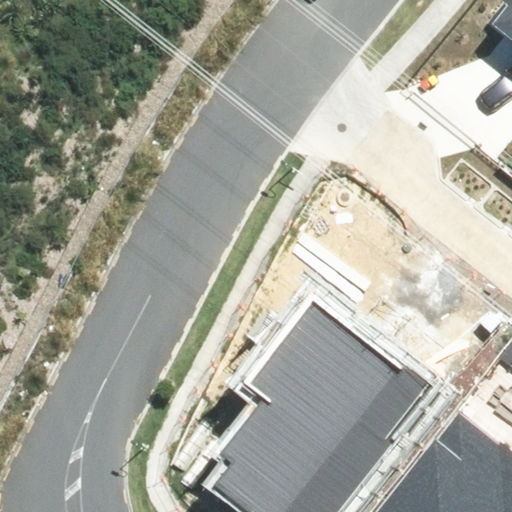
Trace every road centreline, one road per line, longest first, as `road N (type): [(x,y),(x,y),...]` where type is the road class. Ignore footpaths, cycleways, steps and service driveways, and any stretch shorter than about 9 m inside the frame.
road 1 (residential): [(276,59),(188,195),(97,383),(78,427),(76,511)]
road 2 (residential): [(276,59),(511,245)]
